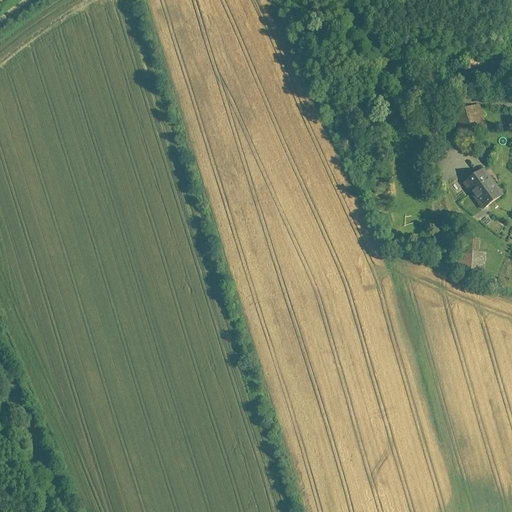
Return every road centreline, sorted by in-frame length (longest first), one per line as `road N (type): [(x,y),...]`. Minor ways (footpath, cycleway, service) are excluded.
road 1 (residential): [(344,0),(422,80),(511,100)]
road 2 (unclassified): [(0,356),(45,434),(74,511)]
